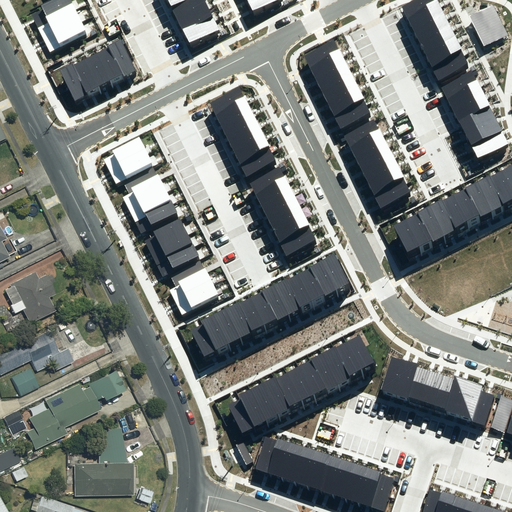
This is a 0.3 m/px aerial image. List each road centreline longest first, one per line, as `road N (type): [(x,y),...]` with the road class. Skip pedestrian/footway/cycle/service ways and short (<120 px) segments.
road 1 (residential): [(511,364),(421,333),(399,316),(261,47)]
road 2 (secondary): [(189,492),(179,417),(51,152)]
road 3 (residential): [(259,277),(166,94)]
road 4 (residential): [(359,0),(451,178)]
road 5 (residential): [(51,152),(166,94)]
